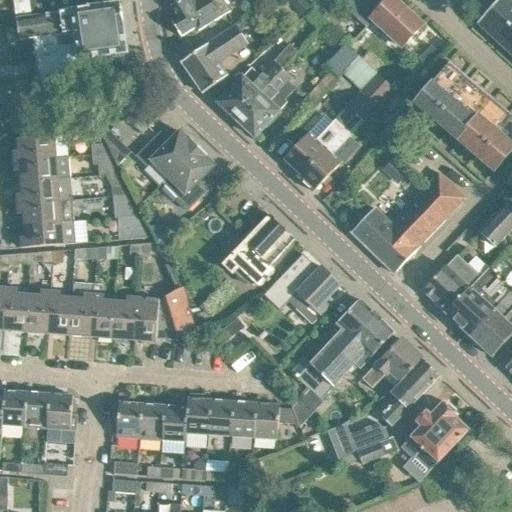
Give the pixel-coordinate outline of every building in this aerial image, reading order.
[(128,54),(123,23),(124,23),(122,7),(121,7),(121,4),(95,7),(94,0),(14,0),(16,10),(20,41),(35,38),(42,86),(44,88),(108,79),(108,78),(130,75),(127,54),(128,54)] [(222,0),(181,0),(171,6),(178,18),(171,23),(181,38),(196,28),(199,32),(230,12),(222,0)] [(306,0),(288,0),(302,16),(313,8),(306,0)] [(423,26),(395,0),(387,0),(384,4),(378,0),(342,0),(340,3),(366,28),(373,21),(403,48),(423,26)] [(495,41),(511,23),(511,2),(509,0),(499,0),(477,24),(495,41)] [(511,56),(511,23),(495,41),(511,56)] [(212,72),(244,50),(230,29),(181,63),(202,94),(219,83),(212,72)] [(237,121),(282,74),(279,71),(297,53),(289,45),(259,77),(251,69),(239,81),(218,103),(221,106),(222,109),(225,112),(228,113),(237,121)] [(359,57),(347,46),(327,67),(331,72),(338,79),(359,57)] [(431,47),(419,60),(429,69),(441,56),(431,47)] [(511,116),(449,63),(427,89),(414,104),(494,172),(511,151),(511,116)] [(331,72),(303,103),(310,109),(338,79),(331,72)] [(276,115),(268,107),(276,98),(283,104),(294,91),(287,84),(290,81),(282,74),(237,121),(245,129),(246,131),(249,134),(252,135),(255,138),(276,115)] [(394,90),(386,82),(378,74),(358,96),(366,104),(376,93),(385,101),(394,90)] [(356,114),(344,127),(352,135),(385,101),(376,93),(366,104),(358,96),(348,107),(351,109),(356,114)] [(396,98),(385,110),(397,121),(408,109),(396,98)] [(142,118),(135,124),(143,133),(150,127),(142,118)] [(309,133),(284,160),(287,163),(285,166),(299,178),(338,136),(345,143),(349,138),(352,135),(344,127),(338,123),(335,120),(316,140),(309,133)] [(104,125),(98,125),(111,152),(117,165),(131,150),(121,141),(104,125)] [(57,158),(54,129),(22,132),(22,139),(17,140),(18,152),(13,152),(14,162),(69,158),(69,157),(57,158)] [(168,178),(199,147),(190,138),(188,140),(180,132),(167,145),(157,135),(136,157),(146,168),(152,162),(168,178)] [(338,136),(299,178),(314,193),(341,163),(333,156),(345,143),(338,136)] [(102,144),(92,145),(93,157),(107,156),(102,144)] [(201,179),(214,166),(206,158),(208,156),(199,147),(168,178),(184,194),(178,200),(189,210),(211,189),(201,179)] [(111,163),(107,156),(93,157),(94,165),(111,163)] [(70,180),(69,158),(14,162),(15,172),(20,172),(21,184),(70,180)] [(394,275),(466,200),(439,174),(391,224),(375,209),(352,233),(394,275)] [(72,202),(70,180),(21,184),(22,195),(16,195),(17,206),(72,202)] [(122,187),(112,187),(113,198),(127,197),(122,187)] [(74,223),(72,202),(17,206),(18,215),(23,214),(24,227),(74,223)] [(137,217),(130,202),(113,203),(115,219),(130,218),(137,217)] [(511,210),(506,204),(479,233),(483,236),(494,246),(511,226),(511,210)] [(270,266),(295,240),(270,216),(259,228),(255,224),(237,244),(240,247),(223,265),(231,273),(237,267),(261,290),(270,280),(268,278),(274,272),(274,270),(270,266)] [(137,217),(130,218),(131,240),(148,239),(137,217)] [(76,244),(74,223),(24,227),(25,238),(20,238),(21,249),(76,244)] [(151,244),(141,245),(140,258),(150,258),(151,244)] [(140,258),(141,245),(131,245),(131,258),(140,258)] [(118,246),(98,248),(97,258),(119,258),(118,246)] [(97,258),(98,248),(75,250),(75,261),(88,258),(97,258)] [(63,251),(55,252),(54,264),(64,265),(63,251)] [(54,264),(55,252),(33,254),(32,264),(54,264)] [(22,273),(21,263),(32,264),(33,254),(11,255),(9,272),(22,273)] [(0,271),(9,272),(11,255),(0,256),(0,271)] [(446,313),(480,277),(457,256),(446,267),(423,291),(446,313)] [(289,268),(272,286),(288,301),(313,325),(320,317),(334,302),(330,298),(341,286),(321,267),(305,283),(289,268)] [(494,311),(493,311),(477,295),(484,287),(488,290),(499,277),(489,268),(480,277),(446,313),(446,314),(470,337),(494,311)] [(91,338),(94,297),(95,285),(74,284),(73,300),(70,336),(91,338)] [(0,331),(5,331),(8,289),(0,288),(0,331)] [(27,333),(30,296),(17,295),(18,290),(8,289),(5,331),(27,333)] [(194,333),(189,310),(183,289),(166,297),(167,303),(178,336),(194,333)] [(511,335),(511,328),(503,320),(511,310),(511,290),(493,311),(494,311),(470,337),(492,357),(511,335)] [(48,335),(51,293),(43,293),(42,297),(30,296),(27,333),(48,335)] [(70,336),(73,300),(62,299),(62,294),(51,293),(48,335),(70,336)] [(113,340),(116,304),(105,303),(106,297),(94,297),(91,338),(113,340)] [(134,341),(137,300),(128,300),(128,305),(116,304),(113,340),(134,341)] [(178,336),(167,303),(137,300),(134,341),(156,343),(156,340),(177,342),(178,336)] [(322,375),(375,318),(377,316),(372,311),(371,311),(359,300),(325,336),(332,342),(298,377),(317,395),(329,382),(322,375)] [(361,369),(380,348),(395,333),(382,322),(383,321),(377,316),(375,318),(322,375),(329,382),(317,395),(322,401),(357,365),(361,369)] [(224,342),(240,331),(245,327),(238,319),(218,334),(224,342)] [(401,382),(422,360),(400,339),(387,354),(362,380),(372,389),(389,371),(401,382)] [(393,427),(426,391),(440,377),(422,360),(401,382),(399,385),(401,387),(398,390),(401,393),(380,415),(393,427)] [(26,428),(28,393),(5,392),(2,426),(3,426),(26,428)] [(49,429),(51,395),(28,393),(26,428),(49,429)] [(72,415),(73,396),(51,395),(49,429),(77,431),(78,415),(72,415)] [(207,436),(210,401),(210,396),(191,395),(191,399),(187,399),(184,434),(186,434),(207,436)] [(229,437),(232,402),(211,401),(211,397),(210,396),(210,401),(207,436),(229,437)] [(184,434),(187,399),(178,398),(177,407),(165,406),(162,441),(185,443),(186,434),(184,434)] [(251,439),(254,404),(232,402),(229,437),(251,439)] [(140,439),(142,405),(119,403),(116,438),(140,439)] [(275,441),(277,420),(296,422),(294,413),(279,412),(280,406),(254,404),(251,439),(275,441)] [(438,464),(468,431),(469,431),(456,419),(457,418),(456,417),(456,411),(449,405),(443,405),(442,404),(431,416),(427,412),(416,423),(421,427),(402,448),(414,459),(415,458),(430,472),(438,463),(438,464)] [(162,441),(165,406),(142,405),(140,439),(162,441)] [(378,423),(350,435),(357,452),(389,439),(384,428),(383,429),(382,427),(378,423)] [(393,437),(389,439),(357,452),(360,460),(363,466),(399,451),(393,437)] [(357,452),(340,459),(343,466),(360,460),(357,452)] [(23,474),(23,464),(9,463),(8,472),(23,474)] [(137,476),(138,464),(115,463),(114,474),(137,476)] [(34,465),(23,464),(23,474),(34,475),(34,465)] [(67,477),(68,465),(45,464),(44,475),(67,477)] [(160,478),(160,468),(148,467),(148,477),(160,478)] [(173,469),(160,468),(160,478),(173,479),(173,469)] [(205,481),(206,472),(193,471),(193,480),(205,481)] [(229,473),(206,472),(205,481),(228,483),(229,473)] [(257,474),(245,474),(244,488),(256,489),(257,474)] [(136,494),(136,482),(113,480),(112,493),(136,494)] [(159,492),(159,484),(147,483),(147,492),(159,492)] [(172,485),(159,484),(159,492),(171,493),(172,485)] [(204,496),(205,487),(192,486),(191,495),(204,496)] [(228,489),(205,487),(204,496),(227,497),(228,489)] [(256,499),(256,489),(244,488),(244,499),(256,499)]
